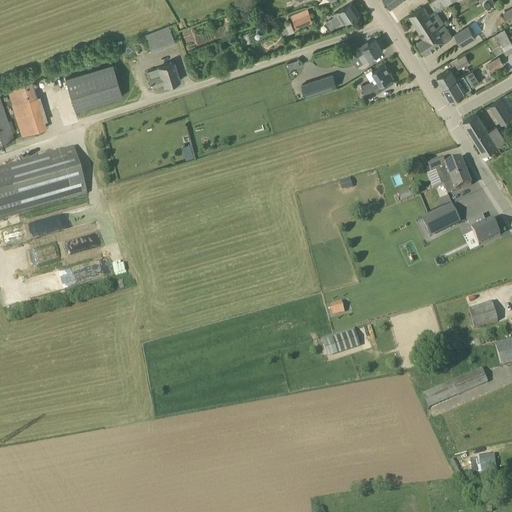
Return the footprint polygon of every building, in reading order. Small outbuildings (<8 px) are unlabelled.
[(402,0),(384,0),(390,9),(402,0)] [(352,2),(332,15),(339,27),(359,14),(352,2)] [(429,2),(425,5),(429,13),(434,10),(429,2)] [(409,15),(423,37),(437,29),(443,26),(444,25),(437,14),(431,18),(424,7),(409,15)] [(308,14),(294,19),(297,27),(311,22),(308,14)] [(454,35),(462,46),(479,35),(476,29),(479,27),(475,22),(454,35)] [(417,41),(425,54),(451,37),(444,25),(443,26),(437,29),(423,37),(424,38),(418,42),(417,41)] [(151,51),(166,46),(175,42),(169,26),(145,36),(151,51)] [(511,36),(509,38),(504,30),(487,41),(497,56),(504,51),(506,55),(511,51),(511,36)] [(368,41),(359,47),(354,50),(353,49),(347,52),(357,67),(363,63),(383,51),(376,40),(369,44),(368,41)] [(449,63),(453,68),(456,67),(458,69),(469,63),(465,55),(458,59),(457,58),(449,63)] [(488,64),(492,71),(504,64),(500,57),(488,64)] [(287,63),(289,69),(300,66),(298,60),(287,63)] [(174,63),(147,71),(152,87),(164,83),(164,86),(180,81),(174,63)] [(123,96),(113,64),(65,78),(75,111),(123,96)] [(379,92),(382,90),(390,85),(388,80),(393,77),(385,64),(373,71),(379,81),(374,84),(372,81),(361,85),(365,96),(378,92),(379,92)] [(460,73),(455,76),(451,68),(437,76),(443,87),(462,75),(460,73)] [(307,83),(311,95),(337,87),(333,75),(307,83)] [(465,92),(460,84),(459,83),(464,79),(462,75),(443,87),(450,98),(453,99),(465,92)] [(43,130),(40,120),(33,98),(36,97),(31,81),(8,88),(23,136),(43,130)] [(0,143),(14,139),(11,130),(0,98),(0,143)] [(501,98),(490,105),(502,124),(511,117),(511,115),(501,99),(501,98)] [(488,131),(482,121),(477,113),(463,121),(484,155),(498,147),(506,142),(496,126),(488,131)] [(73,148),(0,169),(0,219),(87,194),(73,148)] [(456,174),(465,170),(461,160),(446,166),(443,159),(428,165),(431,173),(428,174),(434,189),(436,188),(436,189),(444,186),(444,185),(458,180),(456,174)] [(471,186),(465,170),(456,174),(458,180),(444,185),(444,186),(448,195),(456,192),(471,186)] [(342,189),(352,187),(349,178),(339,181),(342,189)] [(408,190),(398,193),(401,201),(411,198),(408,190)] [(461,222),(453,207),(453,206),(444,210),(433,215),(429,217),(437,233),(451,227),(461,222)] [(472,220),(468,222),(468,223),(479,246),(500,235),(493,220),(486,223),(482,215),(472,220)] [(494,268),(481,272),(485,284),(511,276),(510,274),(508,274),(506,269),(511,267),(511,252),(491,259),(494,268)] [(332,317),(345,313),(342,302),(329,305),(332,317)] [(468,310),(474,329),(498,322),(492,303),(468,310)] [(328,358),(360,347),(355,331),(323,342),(328,358)] [(511,341),(496,345),(501,366),(511,363),(511,341)] [(483,369),(424,394),(429,407),(489,382),(483,369)]
